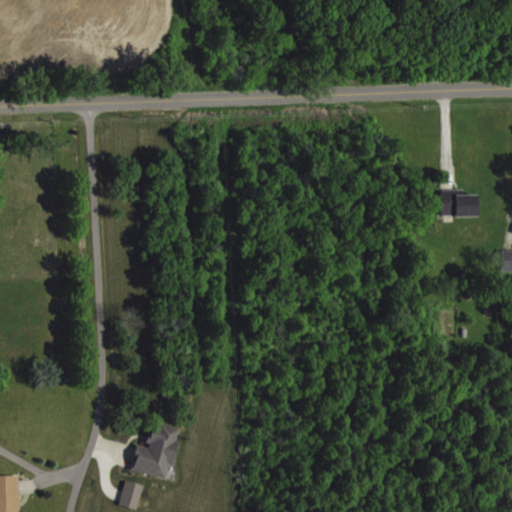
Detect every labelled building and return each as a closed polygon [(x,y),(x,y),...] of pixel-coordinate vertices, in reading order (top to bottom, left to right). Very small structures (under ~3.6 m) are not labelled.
[(479,193),(466,193),(466,189),(444,189),(444,215),(480,215),(479,193)] [(511,270),(511,249),(504,250),(503,271),(511,270)] [(145,420),(155,424),(156,419),(183,429),(166,478),(129,466),(145,420)] [(0,511),(21,511),(22,475),(0,474),(0,511)] [(123,476),(142,483),(133,508),(114,501),(123,476)]
